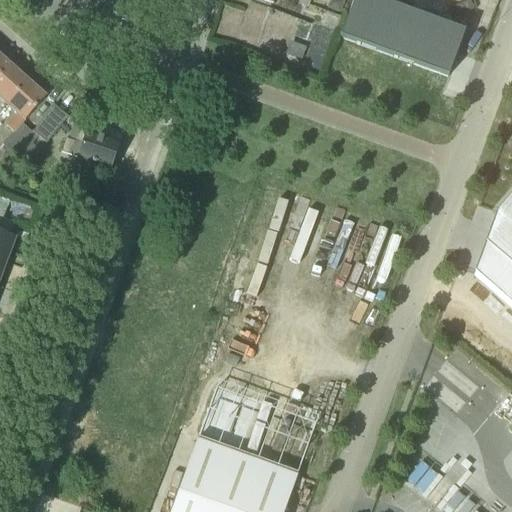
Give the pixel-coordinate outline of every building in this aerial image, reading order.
[(340,15),(345,2),(340,0),(333,0),(329,2),(327,10),(340,15)] [(353,0),(339,39),(448,79),(457,54),(464,33),(373,0),(353,0)] [(291,44),(287,57),(305,62),(309,49),(304,48),(293,44),(291,44)] [(0,76),(9,67),(0,58),(0,76)] [(0,99),(7,106),(27,83),(9,67),(0,76),(0,99)] [(22,126),(46,99),(27,83),(7,106),(18,115),(6,128),(13,134),(1,147),(11,156),(31,135),(22,126)] [(54,107),(32,133),(42,142),(46,145),(68,118),(54,107)] [(108,173),(110,167),(114,166),(116,160),(114,156),(117,148),(78,134),(74,149),(79,151),(76,162),(82,164),(80,171),(97,177),(99,170),(108,173)] [(1,234),(0,234),(0,261),(6,264),(15,240),(1,234)] [(196,442),(171,511),(284,511),(292,489),(297,478),(196,442)]
